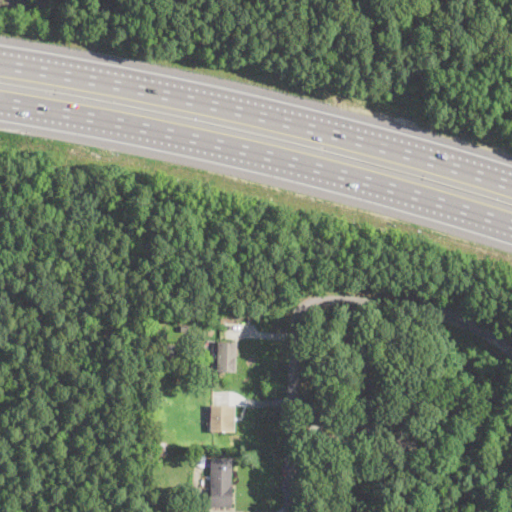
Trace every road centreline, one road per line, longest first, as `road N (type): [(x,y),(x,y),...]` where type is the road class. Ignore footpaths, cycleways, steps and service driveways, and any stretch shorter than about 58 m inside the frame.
road 1 (motorway): [(511,178),(171,86),(0,56)]
road 2 (motorway): [(0,100),(107,118),(511,222)]
road 3 (residential): [(511,348),(434,310),(294,296)]
road 4 (residential): [(294,296),(288,511)]
